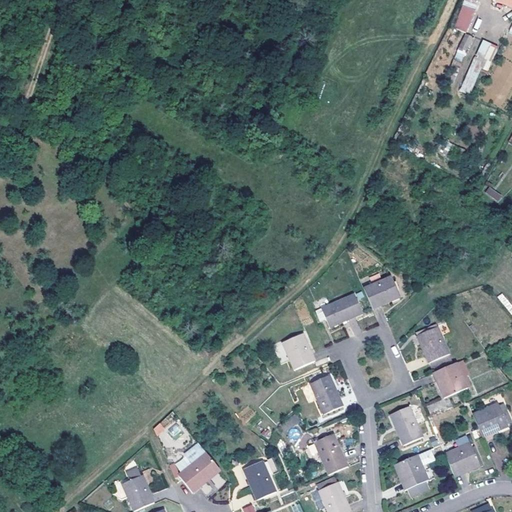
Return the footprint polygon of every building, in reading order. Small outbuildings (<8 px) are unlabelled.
[(478,2),(473,0),(462,0),(461,4),(474,10),(478,2)] [(452,86),(471,94),(481,68),(488,71),(498,45),(464,32),(452,65),(459,68),(452,86)] [(488,187),(484,193),(497,203),(501,196),(488,187)] [(384,281),(380,274),(370,278),(373,285),(384,281)] [(373,285),(364,289),(372,309),(400,297),(392,277),(384,281),(373,285)] [(354,295),(322,310),(330,328),(363,314),(354,295)] [(315,311),(320,321),(326,319),(321,308),(315,311)] [(418,336),(438,327),(437,325),(416,333),(418,336)] [(418,336),(430,364),(450,355),(438,327),(418,336)] [(303,334),(283,343),(291,363),(294,371),(315,362),(303,334)] [(291,363),(283,343),(274,347),(282,367),(291,363)] [(430,364),(433,371),(453,362),(450,355),(430,364)] [(464,363),(458,366),(467,389),(470,388),(465,376),(469,375),(464,363)] [(457,364),(437,372),(443,386),(439,387),(444,399),(467,389),(458,366),(457,364)] [(443,386),(437,372),(434,373),(439,387),(443,386)] [(330,376),(311,384),(324,415),(343,407),(330,376)] [(452,410),(450,399),(427,403),(428,414),(452,410)] [(497,403),(472,414),(481,434),(495,428),(497,432),(506,428),(497,403)] [(248,405),(238,415),(245,423),(255,413),(248,405)] [(410,407),(390,415),(404,446),(423,438),(410,407)] [(161,421),(166,429),(176,422),(170,414),(161,421)] [(283,432),(300,422),(296,416),(279,426),(283,432)] [(160,422),(152,429),(158,435),(165,429),(160,422)] [(481,434),(483,438),(497,432),(495,428),(481,434)] [(315,443),(329,475),(348,467),(334,435),(315,443)] [(470,443),(445,454),(454,475),(468,469),(469,472),(480,466),(475,453),(470,443)] [(208,451),(206,453),(217,469),(219,467),(208,451)] [(483,465),(477,452),(475,453),(480,466),(483,465)] [(185,481),(192,491),(207,480),(206,478),(217,469),(206,453),(179,473),(185,481)] [(435,479),(423,454),(395,466),(400,478),(403,476),(409,490),(435,479)] [(276,494),(262,462),(244,470),(257,501),(276,494)] [(207,480),(219,472),(217,469),(206,478),(207,480)] [(468,469),(454,475),(455,478),(469,472),(468,469)] [(133,511),(135,511),(155,504),(143,476),(122,485),(133,511)] [(409,490),(403,476),(400,478),(406,491),(409,490)] [(338,483),(336,478),(317,486),(319,490),(338,483)] [(350,511),(338,483),(319,490),(328,511),(350,511)]
